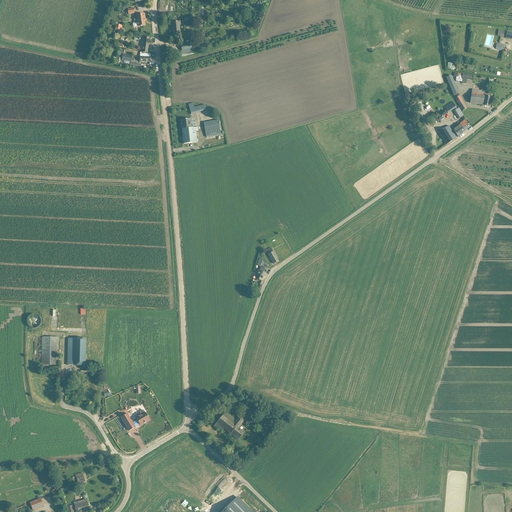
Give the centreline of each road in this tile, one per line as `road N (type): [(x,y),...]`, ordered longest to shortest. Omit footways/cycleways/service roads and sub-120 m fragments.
road 1 (unclassified): [(188,419),(227,391),(271,272),(511,98)]
road 2 (unclassified): [(188,419),(155,0)]
road 3 (unknown): [(64,408),(60,334),(32,343),(36,393),(52,405)]
road 4 (unclassified): [(274,511),(185,427)]
